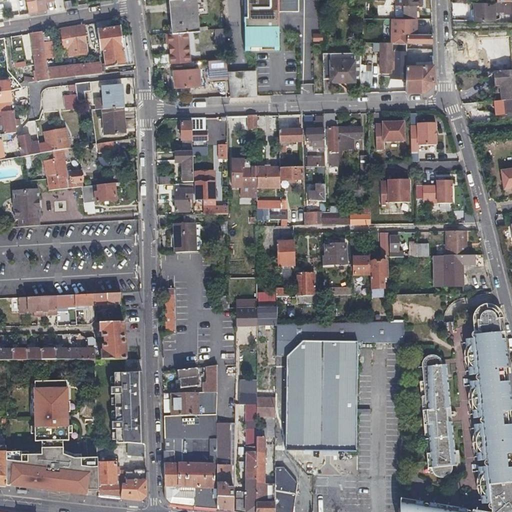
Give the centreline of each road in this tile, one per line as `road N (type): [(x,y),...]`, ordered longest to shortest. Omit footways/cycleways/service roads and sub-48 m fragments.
road 1 (residential): [(154,511),(144,111)]
road 2 (residential): [(144,111),(449,99)]
road 3 (residential): [(511,318),(449,99)]
road 4 (unknown): [(374,511),(372,355)]
road 5 (residential): [(0,28),(135,6)]
